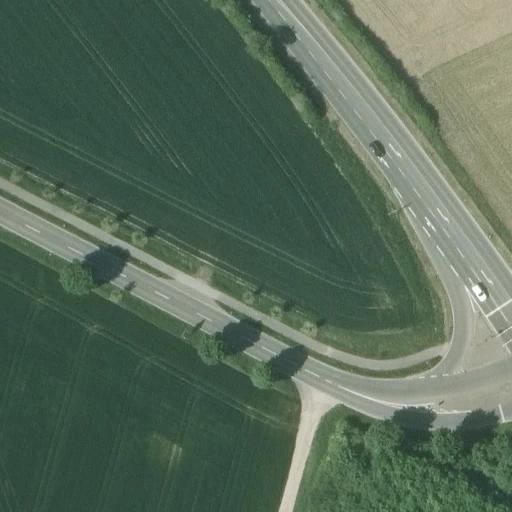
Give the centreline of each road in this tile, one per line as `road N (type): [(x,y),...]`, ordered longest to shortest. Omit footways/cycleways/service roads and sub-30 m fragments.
road 1 (tertiary): [(0,213),(324,380)]
road 2 (primary): [(413,179),(455,292),(460,345),(448,367),(424,380),(373,388)]
road 3 (primary): [(413,179),(272,0)]
road 4 (tertiary): [(324,380),(391,415),(451,421),(511,410)]
road 5 (primary): [(511,316),(413,179)]
road 6 (tertiary): [(511,367),(477,383),(373,388)]
road 7 (track): [(283,511),(324,380)]
